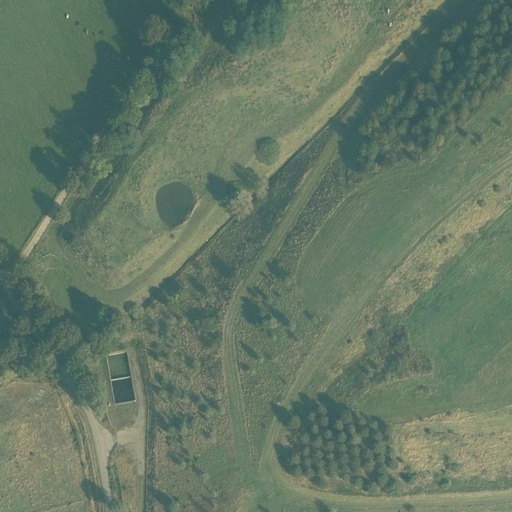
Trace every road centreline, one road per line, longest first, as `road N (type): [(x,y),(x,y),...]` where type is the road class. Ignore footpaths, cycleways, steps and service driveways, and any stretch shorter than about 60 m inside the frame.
road 1 (track): [(283,494),(259,480),(243,442),(231,323),(362,99),(463,0)]
road 2 (track): [(511,162),(424,229),(315,363),(278,428),(274,459),(283,494)]
road 3 (unclassified): [(3,284),(186,0)]
road 4 (unclassified): [(108,511),(82,400),(3,284)]
road 5 (track): [(511,499),(316,506)]
